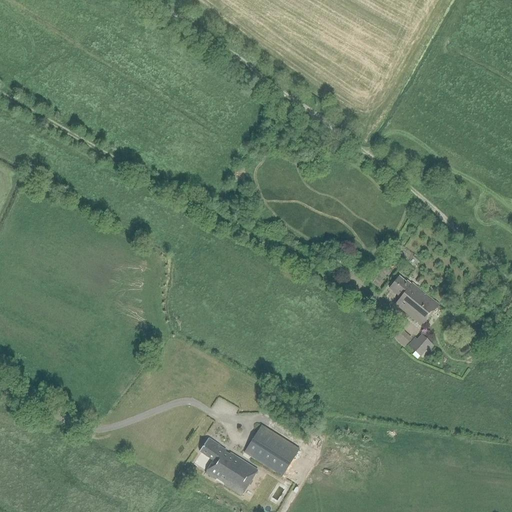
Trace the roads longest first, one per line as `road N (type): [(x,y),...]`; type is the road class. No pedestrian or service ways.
road 1 (track): [(151,0),(375,158),(511,283)]
road 2 (track): [(0,93),(322,278),(372,297)]
road 3 (track): [(0,383),(251,511)]
